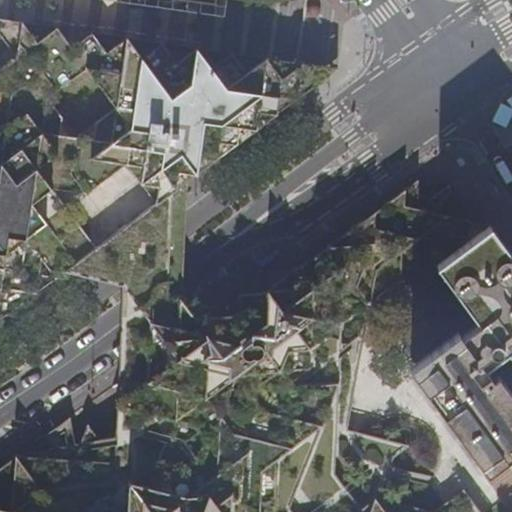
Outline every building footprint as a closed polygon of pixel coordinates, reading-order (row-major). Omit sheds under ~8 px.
[(0,34),(2,37),(23,22),(0,18),(0,34)] [(38,42),(23,22),(2,37),(17,57),(0,70),(0,116),(8,126),(2,161),(39,166),(42,147),(158,163),(160,147),(185,150),(186,152),(211,134),(214,137),(287,82),(267,56),(257,64),(250,54),(239,61),(233,51),(222,59),(215,49),(205,56),(197,46),(177,61),(162,41),(142,56),(128,36),(118,44),(110,34),(100,41),(93,32),(73,46),(58,27),(38,42)] [(110,34),(93,32),(100,41),(110,34)] [(128,36),(110,34),(118,44),(128,36)] [(162,41),(128,36),(142,56),(162,41)] [(215,49),(197,46),(205,56),(215,49)] [(233,51),(215,49),(222,59),(233,51)] [(0,318),(65,270),(135,219),(188,181),(234,146),(257,128),(253,125),(264,119),(263,117),(311,87),(339,67),(267,56),(287,82),(214,137),(211,134),(186,152),(185,150),(160,147),(158,163),(164,164),(161,183),(39,166),(2,161),(8,126),(0,131),(0,318)] [(253,125),(257,128),(304,92),(311,87),(263,117),(264,119),(253,125)] [(42,147),(39,166),(161,183),(164,164),(158,163),(42,147)] [(65,270),(120,286),(118,383),(223,309),(184,297),(188,181),(135,219),(65,270)] [(238,314),(223,309),(118,383),(118,393),(117,437),(100,441),(88,424),(81,444),(58,447),(30,469),(18,454),(0,467),(0,511),(483,511),(479,506),(466,487),(434,510),(376,499),(383,480),(391,459),(407,447),(339,433),(348,380),(362,304),(369,299),(428,257),(435,266),(470,240),(489,226),(473,206),(448,202),(449,187),(436,196),(416,197),(410,187),(390,201),(308,262),(238,314)] [(511,257),(497,238),(489,226),(470,240),(435,266),(445,280),(469,312),(477,323),(459,337),(455,333),(415,362),(408,367),(480,464),(485,471),(492,467),(511,452),(511,398),(495,375),(490,378),(483,368),(505,352),(511,360),(511,257)]
